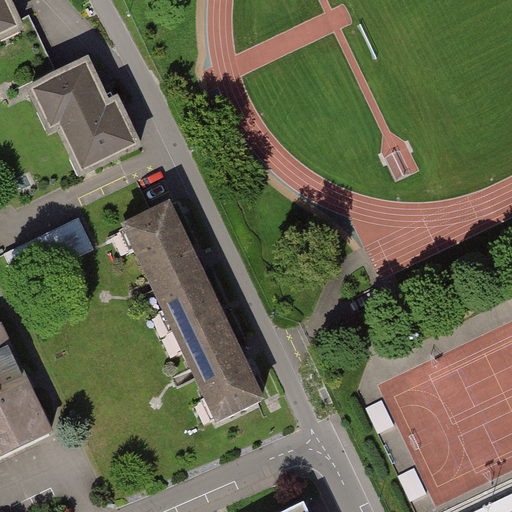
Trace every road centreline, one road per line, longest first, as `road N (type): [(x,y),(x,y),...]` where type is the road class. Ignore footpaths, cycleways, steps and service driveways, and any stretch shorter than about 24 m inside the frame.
road 1 (residential): [(315,444),(100,0)]
road 2 (residential): [(315,444),(150,511)]
